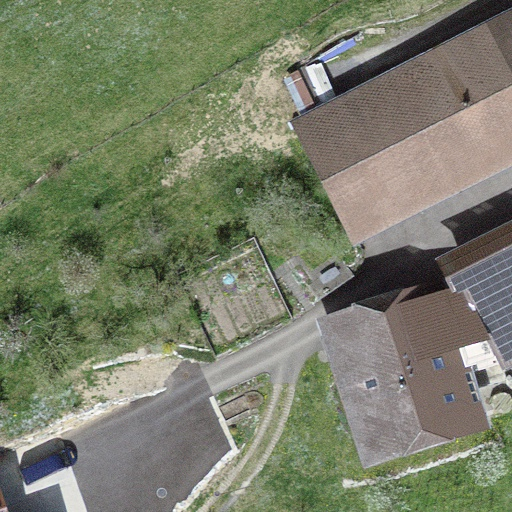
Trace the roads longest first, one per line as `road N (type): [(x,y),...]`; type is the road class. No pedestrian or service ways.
road 1 (track): [(511,203),(293,343),(0,474)]
road 2 (track): [(277,350),(282,386),(260,447),(209,511)]
